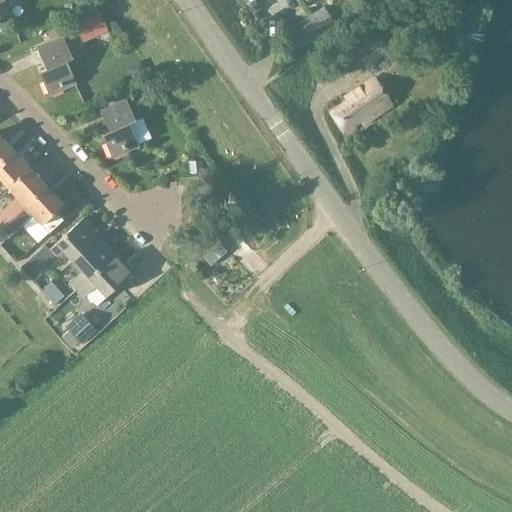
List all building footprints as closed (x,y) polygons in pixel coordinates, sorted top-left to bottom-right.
[(0,0),(0,28),(13,23),(3,1),(5,0),(0,0)] [(322,8),(289,30),(300,48),(335,27),(322,8)] [(81,44),(108,32),(99,12),(72,24),(81,44)] [(354,51),(365,69),(388,55),(386,50),(398,43),(390,29),(354,51)] [(62,39),(36,51),(45,71),(38,74),(49,97),(76,85),(66,63),(72,60),(62,39)] [(347,103),(330,114),(342,134),(359,122),(362,126),(391,107),(373,80),(344,99),(347,103)] [(126,102),(100,113),(108,133),(101,136),(111,160),(138,148),(129,126),(135,123),(126,102)] [(0,162),(12,152),(0,138),(0,162)] [(0,181),(7,189),(28,170),(12,152),(0,162),(0,181)] [(13,198),(0,210),(0,229),(45,188),(28,170),(7,189),(6,191),(13,198)] [(173,180),(175,193),(196,189),(194,177),(173,180)] [(62,207),(45,188),(0,229),(0,235),(6,241),(32,217),(41,226),(62,207)] [(175,193),(177,205),(198,202),(196,189),(175,193)] [(177,205),(179,217),(199,214),(198,202),(177,205)] [(201,227),(199,214),(179,217),(181,230),(201,227)] [(62,252),(71,262),(99,237),(83,219),(48,250),(44,245),(19,268),(28,278),(29,277),(46,261),(49,264),(62,252)] [(227,229),(217,239),(253,275),(263,265),(227,229)] [(69,285),(75,292),(115,255),(99,237),(71,262),(82,274),(69,285)] [(214,239),(194,250),(205,269),(225,259),(214,239)] [(132,274),(115,255),(75,292),(82,300),(95,289),(104,299),(132,274)] [(49,283),(40,292),(53,306),(62,297),(49,283)] [(72,336),(80,345),(95,331),(80,314),(65,328),(72,336)]
